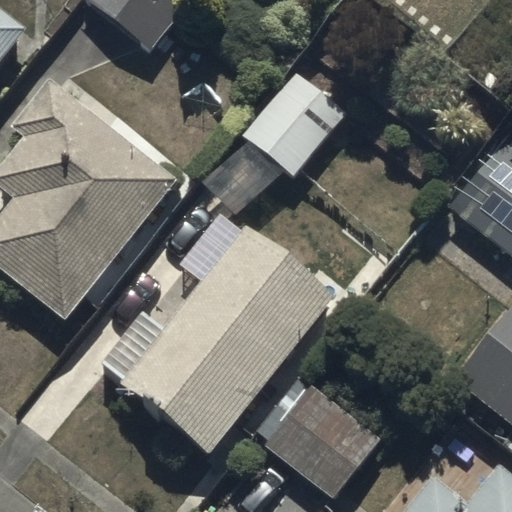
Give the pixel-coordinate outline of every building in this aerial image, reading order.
[(188,0),(93,0),(149,47),(188,0)] [(0,66),(29,31),(0,7),(0,66)] [(296,69),(198,181),(244,221),(289,169),(297,175),(349,116),(296,69)] [(181,179),(49,78),(12,128),(23,137),(0,167),(0,269),(71,324),(181,179)] [(511,147),(504,141),(453,204),(511,251),(511,147)] [(210,454),(335,297),(246,226),(240,234),(224,222),(145,321),(141,317),(101,367),(210,454)] [(511,311),(457,382),(511,424),(511,311)] [(385,443),(305,379),(258,438),(338,502),(385,443)] [(511,511),(511,473),(499,463),(465,503),(432,476),(401,511),(511,511)]
